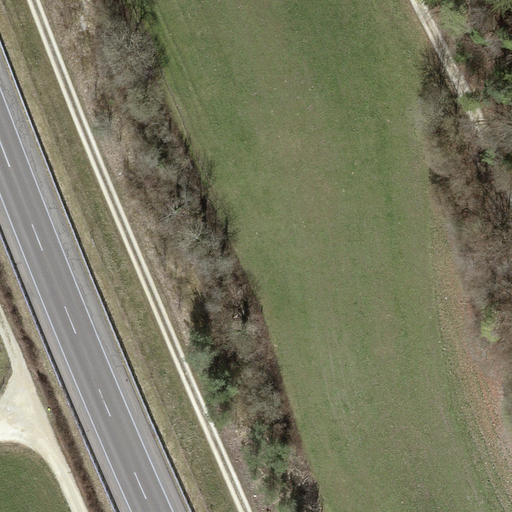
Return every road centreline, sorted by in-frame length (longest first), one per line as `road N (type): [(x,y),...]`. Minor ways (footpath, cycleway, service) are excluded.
road 1 (track): [(251,511),(176,349),(36,0)]
road 2 (trunk): [(0,136),(156,511)]
road 3 (track): [(424,0),(511,187)]
road 4 (track): [(78,511),(35,416),(0,429)]
